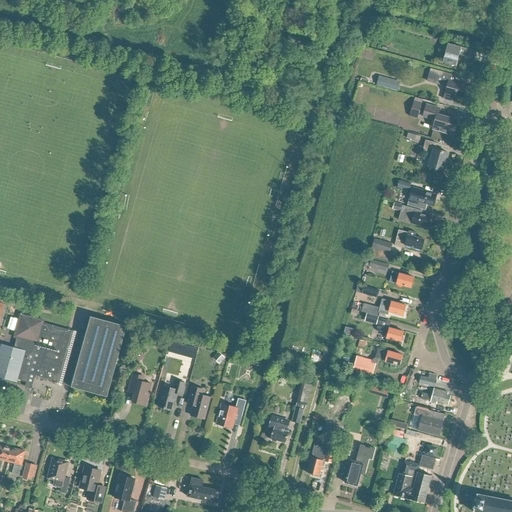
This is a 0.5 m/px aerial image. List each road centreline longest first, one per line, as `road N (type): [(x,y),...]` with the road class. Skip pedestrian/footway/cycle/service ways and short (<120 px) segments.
road 1 (residential): [(0,412),(237,476),(266,511)]
road 2 (residential): [(437,317),(489,117)]
road 3 (residential): [(434,511),(469,396),(465,377),(447,362)]
road 4 (track): [(324,362),(290,486)]
